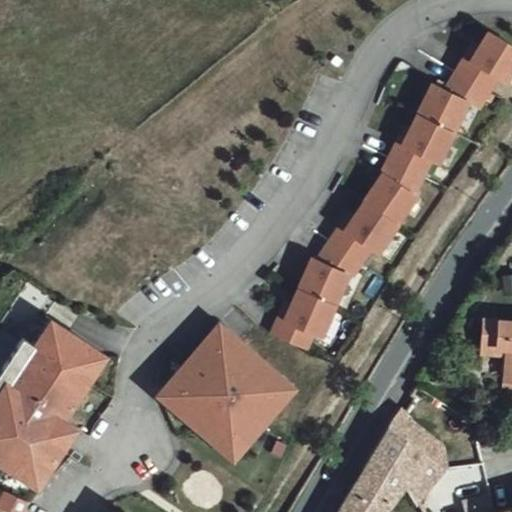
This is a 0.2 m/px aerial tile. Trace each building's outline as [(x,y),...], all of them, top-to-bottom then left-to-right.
[(465,51),(456,68),(489,87),(497,73),(504,77),(511,63),(511,41),(488,27),(480,41),(472,55),(465,51)] [(474,37),(465,51),(472,55),(480,41),(474,37)] [(434,79),(420,109),(454,126),(468,97),(479,103),(489,87),(456,68),(447,84),(434,79)] [(400,136),(392,152),(426,168),(433,153),(439,156),(454,126),(420,109),(413,123),(405,138),(400,136)] [(407,121),(400,136),(405,138),(413,123),(407,121)] [(385,167),(367,194),(400,215),(418,188),(416,187),(426,168),(392,152),(385,167)] [(344,218),(334,233),(366,253),(375,239),(381,244),(400,215),(367,194),(359,207),(350,221),(344,218)] [(354,204),(344,218),(350,221),(359,207),(354,204)] [(317,249),(304,280),(339,295),(352,266),(357,267),(366,253),(334,233),(322,251),(317,249)] [(285,307),(278,323),(312,338),(319,323),(326,326),(339,295),(304,280),(298,293),(291,309),(285,307)] [(292,291),(285,307),(291,309),(298,293),(292,291)] [(495,330),(511,330),(511,306),(496,305),(495,330)] [(48,319),(40,332),(52,339),(60,327),(48,319)] [(88,381),(104,355),(60,327),(52,339),(40,332),(31,346),(21,339),(0,373),(0,379),(5,382),(0,390),(0,462),(39,487),(69,440),(56,432),(64,419),(79,395),(73,390),(82,377),(88,381)] [(212,327),(164,385),(178,397),(172,404),(221,444),(227,437),(241,449),(289,390),(275,379),(281,372),(232,331),(226,338),(212,327)] [(495,339),(511,339),(511,330),(495,330),(495,339)] [(79,395),(88,381),(82,377),(73,390),(79,395)] [(431,498),(456,468),(398,416),(341,511),(397,511),(420,483),(431,498)] [(56,432),(69,440),(76,427),(64,419),(56,432)] [(0,511),(21,511),(26,501),(3,493),(0,501),(0,511)]
